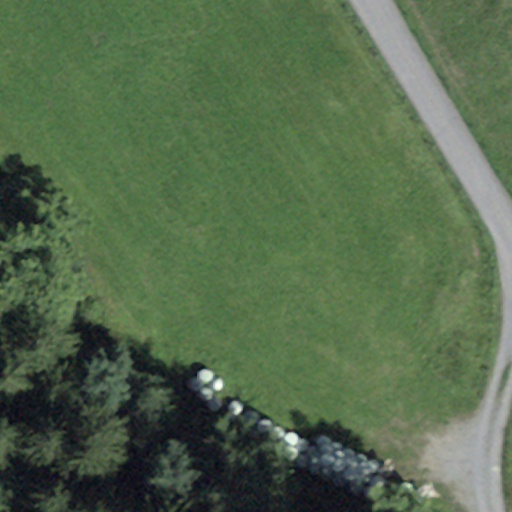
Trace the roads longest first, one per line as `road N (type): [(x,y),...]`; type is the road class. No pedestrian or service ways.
road 1 (unclassified): [(368,0),(511,243)]
road 2 (track): [(511,356),(492,429),(491,511)]
